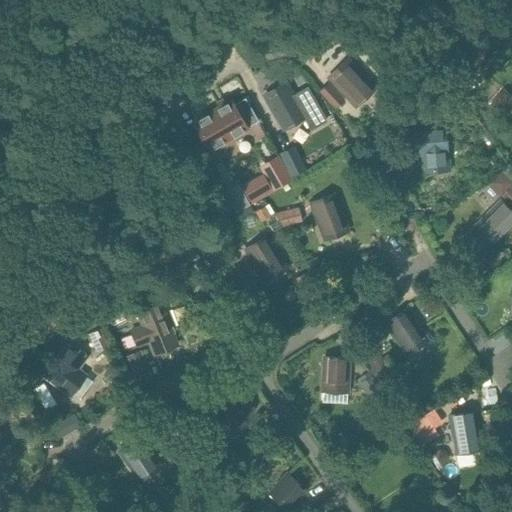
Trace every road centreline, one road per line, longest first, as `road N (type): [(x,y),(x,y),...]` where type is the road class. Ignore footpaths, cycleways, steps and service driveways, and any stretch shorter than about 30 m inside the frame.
road 1 (residential): [(236,347),(101,147),(228,70),(319,38)]
road 2 (residential): [(254,369),(422,263),(511,397)]
road 3 (residential): [(105,511),(80,474),(75,441),(236,347)]
road 4 (residential): [(353,511),(254,369)]
